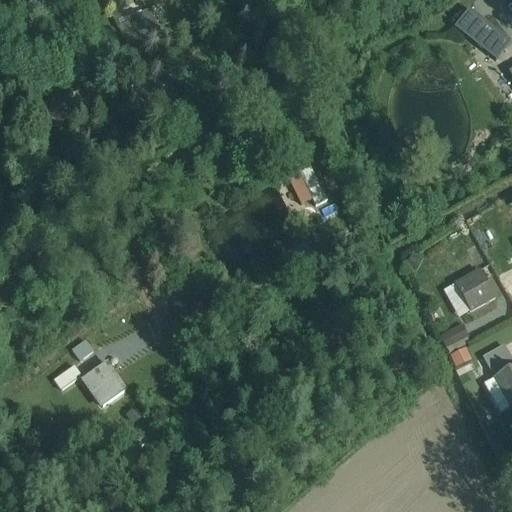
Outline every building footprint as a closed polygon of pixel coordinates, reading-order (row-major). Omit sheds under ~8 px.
[(124,20),(119,10),(110,14),(129,54),(138,50),(163,40),(150,11),(128,21),(127,18),(124,20)] [(468,11),(454,29),(496,62),(510,45),(468,11)] [(65,98),(36,110),(44,131),(84,116),(77,96),(65,100),(65,98)] [(309,170),(288,180),(300,206),(311,201),(315,209),(325,204),(309,170)] [(406,267),(417,273),(423,261),(412,256),(406,267)] [(454,287),(469,314),(469,315),(495,300),(479,272),(454,287)] [(64,292),(71,302),(96,284),(89,274),(64,292)] [(459,320),(469,314),(454,287),(443,293),(459,320)] [(328,305),(317,300),(312,311),(324,316),(325,317),(316,338),(352,352),(366,318),(329,303),(328,305)] [(123,359),(158,343),(150,327),(115,343),(123,359)] [(440,339),(447,351),(467,340),(469,339),(462,327),(442,338),(440,339)] [(467,340),(447,351),(449,356),(470,345),(467,340)] [(85,343),(71,352),(79,364),(93,354),(85,343)] [(511,361),(504,347),(482,359),(494,380),(511,369),(511,361)] [(465,351),(449,358),(455,370),(471,363),(465,351)] [(401,354),(368,362),(376,391),(408,384),(401,354)] [(80,383),(99,411),(127,392),(107,363),(80,383)] [(73,368),(53,382),(60,392),(81,378),(73,368)] [(484,386),(500,415),(509,410),(509,411),(511,409),(511,369),(494,380),(484,386)] [(147,445),(148,447),(158,439),(146,423),(136,431),(137,433),(131,438),(141,450),(147,445)]
